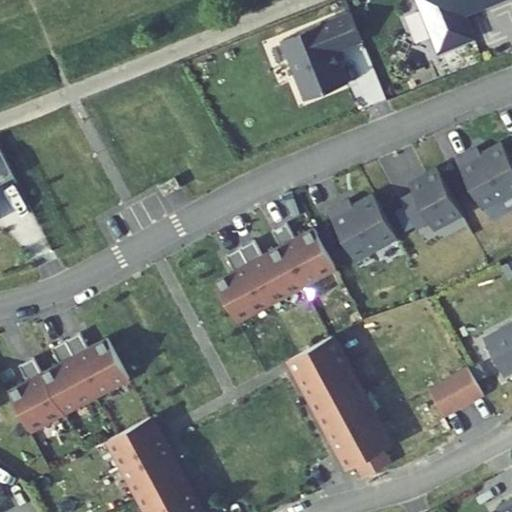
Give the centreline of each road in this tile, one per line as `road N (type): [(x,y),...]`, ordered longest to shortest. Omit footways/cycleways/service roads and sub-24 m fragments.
road 1 (residential): [(0,306),(74,282),(266,179),(511,80)]
road 2 (track): [(0,122),(307,0)]
road 3 (residential): [(511,434),(408,488),(328,511)]
